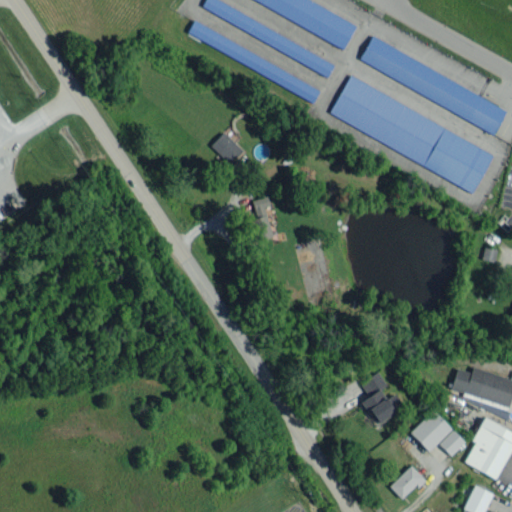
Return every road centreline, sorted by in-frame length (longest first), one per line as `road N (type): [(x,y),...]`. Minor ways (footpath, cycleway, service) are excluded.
road 1 (residential): [(16,0),(351,511)]
road 2 (residential): [(511,75),(383,0)]
